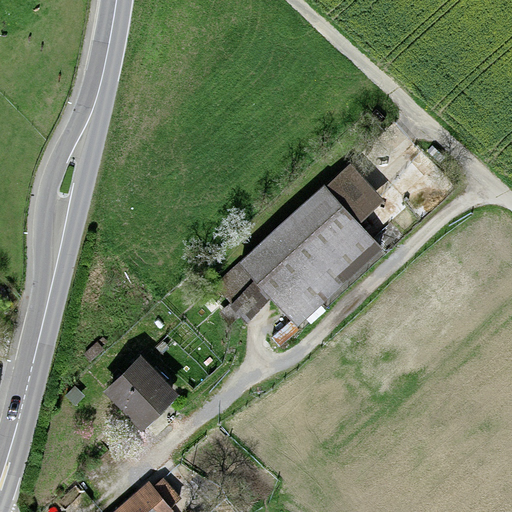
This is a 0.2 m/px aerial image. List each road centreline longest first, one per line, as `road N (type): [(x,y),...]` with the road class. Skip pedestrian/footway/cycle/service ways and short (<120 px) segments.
road 1 (secondary): [(116,0),(98,89),(61,198),(0,495)]
road 2 (residential): [(511,201),(297,0)]
